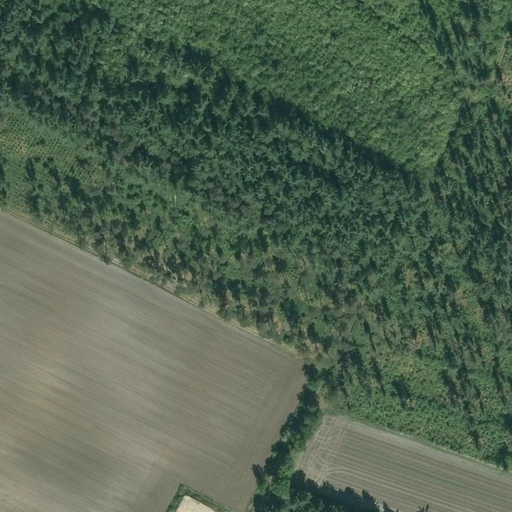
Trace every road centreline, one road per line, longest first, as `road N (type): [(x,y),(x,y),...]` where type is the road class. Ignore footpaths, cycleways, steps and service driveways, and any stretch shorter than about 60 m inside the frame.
road 1 (track): [(262,511),(326,367),(0,204)]
road 2 (track): [(326,367),(511,7)]
